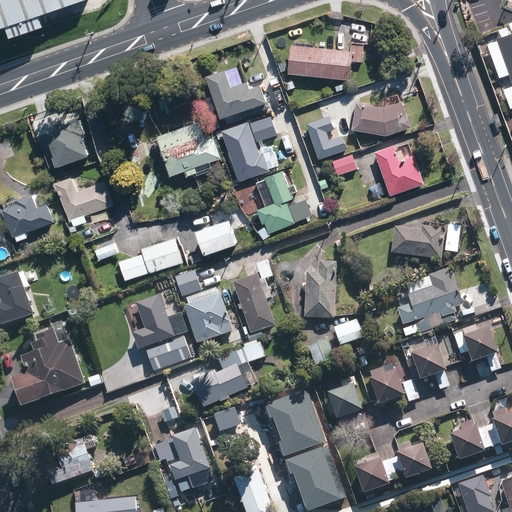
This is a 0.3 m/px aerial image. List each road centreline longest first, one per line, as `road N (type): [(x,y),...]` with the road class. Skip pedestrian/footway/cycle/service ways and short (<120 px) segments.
road 1 (secondary): [(447,61),(511,247)]
road 2 (secondary): [(164,33),(0,90)]
